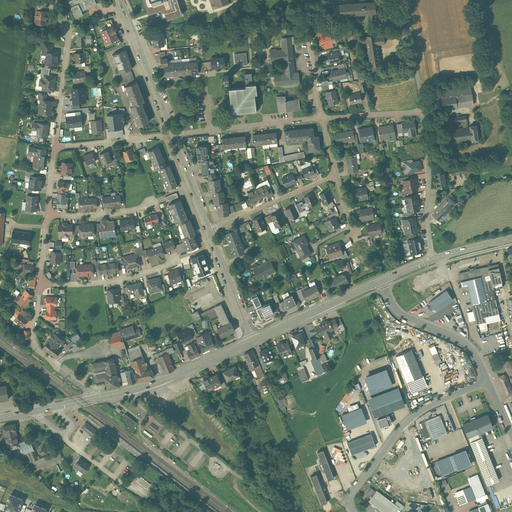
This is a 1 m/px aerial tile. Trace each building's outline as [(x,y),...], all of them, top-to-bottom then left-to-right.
[(71,0),(68,1),(76,18),(82,16),(82,15),(83,15),(83,14),(83,13),(82,11),(87,9),(84,3),(82,0),(71,0)] [(82,0),(84,3),(87,9),(96,5),(93,0),(82,0)] [(145,0),(149,11),(160,7),(163,14),(167,13),(168,17),(182,12),(178,0),(145,0)] [(375,2),(332,5),(333,16),(362,14),(366,35),(365,36),(370,66),(381,64),(377,45),(384,44),(383,34),(376,35),(375,34),(372,13),(375,13),(375,2)] [(43,3),(35,3),(34,9),(37,9),(37,10),(42,11),(43,3)] [(42,11),(37,11),(35,23),(45,25),(47,12),(42,11)] [(114,29),(112,26),(109,27),(107,28),(106,26),(103,28),(104,30),(101,31),(106,43),(109,42),(110,44),(113,42),(112,41),(114,40),(118,38),(115,32),(116,32),(116,31),(116,30),(115,29),(114,29)] [(163,34),(158,34),(158,35),(153,35),(154,46),(161,46),(164,45),(163,34)] [(92,35),(77,35),(77,45),(85,45),(85,41),(92,41),(92,35)] [(324,36),(319,37),(321,46),(326,45),(327,48),(332,46),(329,35),(324,36)] [(292,47),(282,48),(282,50),(276,51),(276,49),(270,50),(271,62),(284,61),(285,74),(274,75),(275,85),(299,83),(298,72),(294,73),(292,51),(293,51),(292,47)] [(51,49),(42,48),(42,55),(46,55),(45,64),(57,66),(59,50),(51,49)] [(125,50),(112,55),(119,73),(120,73),(130,69),(132,68),(125,50)] [(83,52),(74,53),(75,63),(81,62),(84,62),(84,58),(83,53),(83,52)] [(242,64),(248,64),(247,52),(235,53),(236,62),(242,62),(242,64)] [(333,53),(327,54),(330,64),(340,61),(337,52),(333,53)] [(160,65),(164,65),(167,65),(167,60),(166,60),(165,55),(159,55),(160,65)] [(223,57),(215,58),(215,57),(211,57),(211,61),(212,68),(215,68),(224,67),(225,67),(224,57),(223,57)] [(189,62),(182,63),(183,73),(190,72),(190,63),(189,62)] [(197,62),(190,63),(190,72),(198,71),(197,66),(197,63),(197,62)] [(182,63),(175,64),(176,73),(183,73),(182,63)] [(176,73),(175,64),(167,65),(164,65),(165,74),(176,73)] [(50,69),(42,67),(40,77),(44,77),(44,75),(49,76),(50,69)] [(338,70),(331,72),(333,80),(346,77),(344,68),(338,70)] [(130,69),(120,73),(123,79),(133,75),(130,69)] [(84,71),(72,72),(73,82),(86,81),(85,72),(85,71),(84,71)] [(49,76),(44,75),(44,77),(43,80),(42,79),(41,85),(43,86),(42,90),(54,91),(56,77),(49,76)] [(133,75),(123,79),(125,86),(135,82),(133,75)] [(135,82),(125,86),(133,105),(141,102),(144,101),(137,81),(135,82)] [(241,87),(228,88),(230,102),(227,102),(228,108),(231,108),(231,113),(237,112),(237,115),(243,115),(243,112),(256,110),(254,93),(257,93),(256,83),(252,83),(246,84),(245,82),(241,83),(241,87)] [(470,84),(440,89),(441,98),(455,96),(467,94),(471,93),(470,84)] [(84,88),(73,89),(74,102),(85,101),(84,88)] [(335,90),(326,92),(329,104),(337,102),(335,90)] [(360,93),(349,96),(351,103),(362,101),(360,93)] [(467,94),(455,96),(457,107),(469,105),(467,94)] [(298,99),(285,100),(285,96),(277,96),(278,111),(286,111),(299,109),(298,99)] [(455,96),(441,98),(443,109),(457,107),(455,96)] [(46,100),(41,99),(41,100),(40,103),(38,104),(38,106),(39,107),(38,113),(51,115),(52,101),(46,100)] [(141,102),(133,105),(130,106),(138,126),(149,121),(141,102)] [(122,113),(108,115),(109,125),(112,125),(112,129),(124,127),(123,127),(123,121),(124,120),(123,120),(122,118),(123,118),(123,117),(122,117),(122,113)] [(81,116),(66,118),(67,127),(82,126),(81,116)] [(101,120),(91,121),(92,121),(93,128),(92,128),(92,134),(102,132),(101,120)] [(414,121),(402,123),(404,132),(409,131),(410,135),(412,135),(413,135),(415,134),(415,131),(415,130),(414,121)] [(48,124),(38,123),(33,123),(32,129),(37,130),(37,135),(34,135),(34,136),(38,136),(45,137),(47,137),(47,132),(48,130),(48,129),(48,125),(48,124)] [(393,125),(378,127),(380,139),(395,136),(393,125)] [(463,127),(451,129),(453,142),(472,140),(472,141),(478,140),(476,125),(469,125),(470,127),(468,127),(466,127),(463,127)] [(372,127),(358,129),(361,141),(374,139),(372,127)] [(313,136),(313,128),(284,131),(285,142),(308,139),(309,151),(319,150),(318,136),(313,136)] [(352,130),(335,134),(336,143),(354,140),(353,135),(352,130)] [(276,132),(268,133),(269,143),(270,143),(277,142),(276,132),(275,132),(276,132)] [(268,133),(261,134),(262,144),(269,143),(268,133)] [(261,134),(254,135),(254,134),(253,134),(254,145),(255,145),(255,144),(262,144),(261,134)] [(244,136),(237,137),(238,146),(245,145),(245,146),(246,146),(245,135),(244,136)] [(229,137),(222,138),(223,148),(231,147),(229,137)] [(237,137),(230,137),(229,137),(231,147),(238,146),(237,137)] [(206,145),(196,146),(197,152),(198,152),(199,155),(197,155),(198,160),(201,159),(208,158),(206,145)] [(45,149),(36,148),(34,148),(34,147),(29,146),(28,153),(32,154),(33,153),(37,153),(36,154),(35,154),(34,162),(43,163),(44,163),(44,158),(45,149)] [(158,147),(148,151),(151,157),(156,170),(160,168),(165,166),(164,161),(163,158),(158,147)] [(127,149),(126,150),(123,152),(127,161),(133,158),(130,149),(129,148),(127,149)] [(144,148),(138,150),(140,156),(146,154),(146,152),(144,148)] [(108,151),(99,154),(103,164),(111,161),(112,161),(110,156),(108,151)] [(304,151),(283,156),(284,161),(305,157),(304,151)] [(92,153),(84,156),(87,164),(95,161),(92,153)] [(352,158),(346,159),(349,173),(358,171),(355,157),(352,158)] [(208,158),(201,159),(203,173),(208,173),(208,176),(214,175),(212,158),(208,158)] [(406,163),(408,172),(422,170),(420,161),(406,163)] [(72,163),(63,162),(62,174),(63,174),(71,175),(72,163)] [(165,166),(160,168),(168,189),(174,187),(177,185),(169,164),(165,166)] [(311,165),(302,169),(302,168),(302,169),(305,178),(306,177),(311,175),(312,178),(312,177),(315,176),(316,176),(313,170),(311,165)] [(468,166),(448,169),(450,175),(469,172),(468,166)] [(443,170),(435,172),(437,188),(446,186),(443,170)] [(292,174),(281,178),(285,187),(296,182),(292,174)] [(219,179),(209,180),(209,183),(210,182),(211,192),(210,192),(213,192),(220,191),(219,179)] [(68,183),(58,182),(57,183),(57,185),(58,186),(57,189),(58,189),(65,190),(67,190),(68,183)] [(265,185),(256,189),(261,198),(260,197),(266,194),(268,197),(273,195),(271,189),(268,190),(265,184),(265,185)] [(366,187),(352,190),(354,201),(368,198),(366,187)] [(256,189),(248,193),(247,193),(249,197),(249,198),(249,197),(250,198),(247,200),(249,206),(250,206),(249,205),(255,203),(253,200),(260,197),(260,199),(261,198),(256,189)] [(328,190),(319,194),(320,194),(322,199),(321,200),(323,204),(332,200),(328,191),(328,190)] [(220,191),(213,192),(215,204),(218,203),(223,203),(222,191),(220,191)] [(176,192),(165,197),(166,202),(178,197),(176,192)] [(312,193),(303,197),(304,198),(304,197),(306,202),(307,205),(308,207),(317,203),(316,203),(312,194),(312,193)] [(37,196),(27,195),(26,209),(26,210),(30,210),(36,211),(36,204),(37,204),(37,200),(37,196)] [(119,195),(111,197),(112,206),(116,206),(117,205),(121,204),(120,199),(120,195),(119,195)] [(417,195),(405,197),(406,206),(418,204),(417,195)] [(57,199),(56,207),(59,207),(67,208),(68,197),(65,197),(63,197),(63,199),(57,199)] [(103,198),(102,198),(103,202),(104,206),(108,206),(109,207),(112,206),(111,197),(103,198)] [(448,197),(440,205),(448,212),(455,203),(453,201),(448,197)] [(96,198),(88,199),(88,208),(91,208),(92,207),(97,207),(96,202),(96,198)] [(79,199),(79,203),(79,208),(84,208),(85,209),(88,208),(88,199),(79,199)] [(179,200),(169,204),(173,214),(183,210),(179,200)] [(223,203),(218,203),(219,216),(228,214),(227,207),(226,202),(223,203)] [(240,203),(232,205),(235,212),(243,209),(240,203)] [(334,204),(328,207),(331,213),(337,211),(334,204)] [(418,204),(406,206),(408,212),(411,212),(419,210),(418,204)] [(294,205),(285,209),(285,210),(285,209),(286,212),(287,215),(288,215),(290,219),(289,220),(299,216),(299,215),(298,216),(294,206),(294,205)] [(448,212),(440,205),(432,215),(439,221),(448,212)] [(367,208),(360,210),(362,220),(373,218),(372,218),(372,214),(371,208),(367,208)] [(183,210),(173,214),(177,225),(180,223),(187,220),(183,210)] [(280,212),(271,216),(273,221),(273,222),(275,228),(285,224),(285,223),(284,224),(279,212),(280,212)] [(157,214),(152,215),(148,216),(149,216),(144,217),(146,225),(150,224),(151,225),(155,224),(154,223),(159,222),(157,214)] [(261,216),(252,220),(253,220),(256,227),(255,228),(257,232),(266,228),(266,227),(265,228),(261,216)] [(333,217),(326,221),(331,230),(330,230),(330,231),(339,226),(334,217),(333,217)] [(407,218),(402,219),(403,219),(405,234),(418,231),(415,217),(407,218)] [(133,218),(120,221),(121,230),(128,229),(135,228),(133,218)] [(195,233),(190,219),(187,220),(180,223),(184,233),(186,237),(193,234),(195,233)] [(108,221),(101,221),(101,223),(102,230),(100,231),(101,237),(102,237),(101,235),(109,234),(109,236),(115,236),(115,235),(115,229),(114,222),(108,222),(108,221)] [(63,223),(63,225),(58,225),(58,230),(59,230),(59,234),(62,234),(62,236),(68,236),(68,234),(72,234),(72,225),(66,225),(66,223),(63,223)] [(245,223),(234,228),(235,230),(236,230),(237,234),(247,229),(245,224),(245,223)] [(379,223),(367,225),(369,236),(375,235),(381,233),(379,223)] [(235,230),(226,233),(234,255),(244,251),(237,234),(236,230),(235,230)] [(21,232),(12,231),(11,242),(20,243),(21,232)] [(30,233),(21,232),(20,243),(29,244),(30,233)] [(193,234),(186,237),(184,233),(180,234),(183,242),(188,253),(199,249),(195,238),(193,234)] [(304,236),(293,241),(302,258),(308,255),(311,254),(307,246),(306,247),(305,245),(307,243),(304,236)] [(419,237),(408,240),(409,242),(406,243),(407,247),(420,245),(419,237)] [(173,241),(164,244),(166,250),(175,246),(175,245),(174,243),(173,241)] [(177,245),(175,245),(175,246),(178,253),(179,252),(181,256),(188,253),(183,242),(177,245)] [(281,243),(273,247),(279,258),(287,254),(281,243)] [(339,243),(326,247),(329,258),(342,254),(341,251),(339,243)] [(420,245),(407,247),(407,252),(410,251),(411,254),(422,252),(420,245)] [(142,246),(134,248),(135,254),(138,253),(139,256),(144,255),(143,250),(142,246)] [(161,246),(154,248),(157,258),(164,255),(163,251),(161,246)] [(146,251),(148,256),(149,260),(157,258),(154,248),(146,251)] [(55,252),(51,251),(50,262),(60,263),(61,253),(61,252),(55,252)] [(135,254),(128,256),(129,258),(124,259),(126,269),(140,265),(139,259),(139,256),(138,253),(135,254)] [(196,269),(198,274),(198,276),(205,273),(204,273),(209,271),(203,255),(198,256),(192,258),(194,265),(193,266),(194,270),(196,269)] [(270,260),(260,265),(265,276),(275,271),(270,260)] [(117,262),(108,263),(109,273),(118,272),(118,267),(117,262)] [(99,264),(100,269),(100,274),(109,273),(108,263),(99,264)] [(27,264),(24,264),(23,272),(33,273),(34,265),(33,265),(27,264)] [(92,264),(84,265),(85,275),(89,275),(93,274),(93,267),(92,264)] [(498,264),(459,273),(459,277),(461,276),(468,272),(470,274),(478,270),(479,272),(487,268),(488,270),(496,266),(498,267),(498,264)] [(84,265),(76,265),(77,275),(81,275),(85,275),(84,265)] [(265,276),(260,265),(253,268),(258,279),(265,276)] [(487,268),(479,272),(478,270),(470,274),(468,272),(461,276),(459,277),(462,287),(482,282),(484,292),(493,290),(493,289),(492,284),(502,282),(503,287),(499,272),(498,267),(496,266),(488,270),(487,268)] [(178,270),(168,273),(172,283),(181,280),(180,275),(178,270)] [(344,273),(336,277),(340,286),(348,282),(344,273)] [(336,277),(328,281),(332,290),(340,286),(336,277)] [(159,278),(147,281),(150,292),(150,291),(154,290),(154,291),(161,289),(162,289),(160,284),(159,278)] [(141,282),(136,284),(126,286),(128,294),(135,292),(136,297),(144,295),(142,289),(141,282)] [(482,282),(462,287),(463,292),(468,290),(471,305),(486,301),(484,292),(482,282)] [(324,283),(317,286),(320,293),(326,290),(324,283)] [(316,285),(309,288),(313,297),(320,294),(320,293),(317,286),(316,285)] [(118,288),(107,290),(109,303),(119,301),(118,288)] [(302,291),(305,299),(306,300),(313,297),(309,288),(302,291)] [(300,289),(296,291),(301,301),(305,299),(302,291),(300,289)] [(17,301),(17,302),(24,307),(33,295),(26,290),(21,297),(17,301)] [(439,295),(428,303),(432,308),(438,311),(453,300),(446,290),(439,295)] [(486,301),(471,305),(476,324),(486,322),(485,317),(499,314),(493,290),(484,292),(486,301)] [(292,295),(283,299),(284,300),(279,302),(283,310),(296,304),(292,295)] [(257,296),(251,299),(256,308),(261,305),(257,296)] [(261,305),(256,308),(260,319),(273,313),(269,302),(261,305)] [(230,323),(221,304),(214,307),(223,326),(230,323)] [(16,309),(13,310),(12,312),(12,314),(16,317),(19,314),(20,312),(16,309)] [(19,314),(16,317),(14,320),(23,327),(28,320),(24,317),(19,314)] [(345,329),(340,318),(336,320),(342,331),(345,329)] [(334,320),(329,322),(332,328),(338,326),(335,320),(334,320)] [(327,321),(324,322),(324,323),(322,324),(321,324),(318,325),(317,327),(320,334),(322,334),(324,334),(330,331),(331,330),(332,328),(329,322),(327,321)] [(217,329),(221,337),(232,331),(231,328),(233,327),(231,322),(230,323),(223,326),(217,329)] [(192,324),(188,326),(189,329),(192,336),(196,334),(192,324)] [(132,326),(119,330),(120,331),(122,339),(132,336),(132,338),(140,336),(138,329),(134,331),(132,326)] [(189,329),(179,333),(180,337),(180,338),(181,341),(182,342),(185,340),(193,337),(192,336),(189,329)] [(120,331),(108,334),(110,346),(124,343),(122,339),(120,331)] [(208,332),(196,337),(203,352),(215,346),(213,342),(215,341),(214,338),(212,339),(208,332)] [(57,335),(54,333),(48,340),(43,348),(55,357),(61,350),(58,348),(64,341),(63,340),(57,335)] [(77,333),(69,339),(75,343),(81,340),(77,333)] [(300,333),(292,336),(293,340),(294,343),(296,346),(304,343),(302,337),(301,335),(300,333)] [(287,341),(283,343),(281,344),(280,343),(277,344),(279,350),(280,352),(282,356),(287,354),(287,352),(291,351),(287,341)] [(183,352),(179,342),(174,344),(178,354),(180,353),(183,352)] [(195,346),(194,342),(187,345),(190,351),(187,352),(190,359),(199,355),(196,346),(195,346)] [(429,346),(433,354),(439,352),(435,343),(429,346)] [(316,346),(312,348),(309,349),(313,359),(313,360),(318,358),(320,357),(316,346)] [(270,348),(267,349),(266,348),(263,350),(263,351),(260,352),(264,361),(273,358),(270,348)] [(128,354),(127,354),(130,361),(143,357),(140,349),(128,354)] [(411,349),(395,356),(401,370),(416,364),(417,363),(411,349)] [(252,350),(244,354),(250,368),(258,364),(259,364),(252,350)] [(167,353),(157,357),(164,374),(174,370),(167,353)] [(143,357),(130,361),(133,370),(134,373),(147,370),(143,357)] [(267,368),(262,357),(259,358),(263,369),(267,368)] [(318,358),(313,360),(313,359),(311,360),(315,371),(322,368),(318,358)] [(114,359),(92,364),(91,366),(91,370),(94,371),(95,371),(95,374),(94,376),(95,380),(97,382),(102,380),(103,380),(105,379),(107,388),(119,386),(118,381),(121,380),(120,376),(117,376),(117,374),(114,359)] [(416,364),(401,370),(407,382),(421,376),(416,364)] [(260,365),(254,368),(258,378),(258,379),(261,377),(264,376),(260,365)] [(235,366),(223,371),(227,381),(239,375),(235,366)] [(304,368),(297,371),(301,379),(307,377),(304,368)] [(147,370),(134,373),(136,381),(154,377),(152,369),(147,370)] [(133,370),(120,372),(123,384),(128,383),(136,381),(134,373),(133,370)] [(385,370),(366,377),(372,393),(391,386),(385,370)] [(217,374),(209,378),(213,387),(220,384),(221,384),(220,381),(217,374)] [(511,390),(504,374),(498,377),(507,396),(511,394),(511,390)] [(421,376),(407,382),(411,393),(425,387),(423,382),(425,381),(423,375),(421,376)] [(261,377),(258,379),(258,378),(255,380),(258,386),(264,383),(262,380),(261,377)] [(209,378),(203,380),(208,390),(213,387),(209,378)] [(6,385),(0,385),(0,400),(9,398),(6,385)] [(373,396),(396,388),(395,386),(372,394),(373,396)] [(398,390),(369,401),(375,415),(378,414),(396,407),(403,404),(398,390)] [(283,398),(277,400),(282,412),(287,410),(283,398)] [(136,422),(129,417),(125,414),(121,419),(128,424),(127,425),(132,429),(136,422)] [(487,414),(463,424),(468,437),(492,427),(487,414)] [(439,415),(424,421),(430,436),(431,440),(447,434),(439,415)] [(385,416),(377,419),(380,428),(388,425),(385,416)] [(424,421),(419,423),(425,438),(430,436),(424,421)] [(98,432),(85,422),(81,427),(88,432),(94,437),(98,432)] [(15,424),(2,426),(4,433),(4,432),(7,446),(18,444),(18,443),(15,430),(16,430),(15,424)] [(371,434),(347,443),(351,454),(375,445),(371,434)] [(482,437),(470,442),(487,485),(489,484),(499,480),(482,437)] [(30,439),(18,443),(18,444),(19,447),(22,454),(29,451),(34,449),(30,439)] [(34,449),(29,451),(33,461),(38,459),(34,449)] [(323,450),(317,452),(328,480),(334,478),(323,450)] [(466,450),(436,461),(442,475),(471,464),(466,450)] [(38,459),(33,461),(35,467),(46,463),(43,457),(38,459)] [(89,465),(79,458),(74,465),(84,473),(89,465)] [(378,473),(372,479),(374,481),(380,475),(378,473)] [(316,474),(310,477),(321,505),(327,502),(316,474)] [(477,475),(469,478),(477,497),(484,494),(477,475)] [(150,484),(140,476),(136,480),(147,489),(150,484)] [(376,491),(369,485),(365,490),(373,496),(376,491)] [(394,511),(399,507),(384,496),(376,491),(373,496),(369,501),(384,511),(394,511)] [(463,491),(459,492),(455,494),(456,494),(456,496),(459,504),(463,502),(467,501),(463,491)] [(18,511),(23,500),(10,495),(5,507),(17,511),(18,511)] [(490,511),(487,503),(480,506),(482,511),(490,511)]
